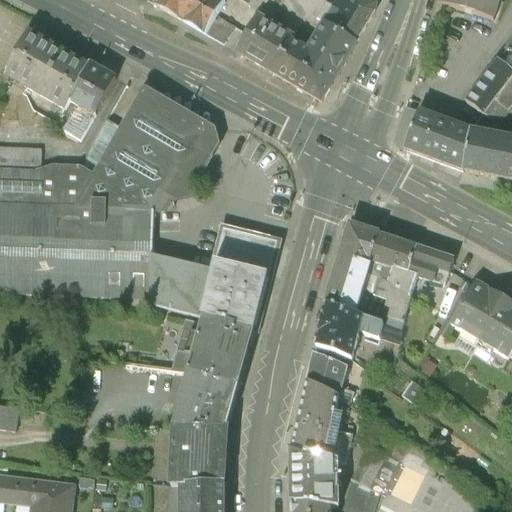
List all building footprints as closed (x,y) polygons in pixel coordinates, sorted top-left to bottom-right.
[(194,0),(156,0),(153,6),(182,22),(194,0)] [(226,0),(194,0),(182,22),(206,37),(226,0)] [(241,0),(264,11),(268,0),(241,0)] [(361,0),(347,0),(337,3),(334,9),(330,7),(324,8),(316,22),(322,26),(357,47),(375,16),(376,8),(361,0)] [(446,0),(445,6),(443,5),(442,7),(493,22),(500,0),(446,0)] [(291,42),(255,23),(243,44),(279,63),(291,42)] [(357,47),(322,26),(311,46),(312,47),(309,53),(291,42),(279,63),(272,75),(322,104),(357,47)] [(88,70),(28,34),(7,70),(5,76),(32,92),(34,88),(42,93),(39,97),(64,112),(70,102),(69,102),(88,70)] [(511,74),(506,70),(498,64),(467,105),(484,118),(511,81),(511,74)] [(116,81),(90,65),(88,70),(69,102),(70,102),(81,109),(71,126),(70,125),(64,135),(79,144),(116,81)] [(511,103),(511,81),(484,118),(495,126),(511,103)] [(148,307),(202,321),(214,273),(212,267),(150,253),(154,215),(162,212),(170,199),(181,195),(180,185),(188,182),(213,141),(202,131),(141,95),(93,178),(79,170),(53,169),(42,173),(43,154),(0,150),(0,293),(148,300),(148,307)] [(472,134),(419,115),(405,151),(464,174),(472,134)] [(511,141),(472,134),(464,174),(511,183),(511,141)] [(277,242),(223,227),(212,267),(215,266),(268,280),(277,242)] [(350,230),(325,310),(329,311),(356,320),(371,271),(381,239),(350,230)] [(418,250),(381,239),(371,271),(392,277),(389,287),(391,289),(411,303),(418,283),(419,279),(410,276),(417,253),(418,250)] [(454,265),(417,253),(410,276),(419,279),(418,283),(434,289),(438,277),(449,281),(454,265)] [(266,288),(229,277),(216,324),(254,336),(266,288)] [(486,295),(474,287),(450,326),(479,344),(505,301),(489,292),(486,295)] [(411,303),(391,289),(382,318),(404,326),(405,324),(411,303)] [(511,305),(505,301),(479,344),(507,361),(511,353),(511,305)] [(356,320),(329,311),(316,352),(351,362),(352,358),(360,334),(363,340),(379,345),(384,328),(356,320)] [(216,324),(205,321),(203,328),(187,323),(186,327),(183,326),(172,369),(175,369),(174,372),(191,374),(190,375),(239,388),(254,336),(216,324)] [(346,371),(314,357),(307,388),(339,403),(346,371)] [(392,378),(369,361),(352,358),(351,362),(401,399),(406,390),(391,380),(392,378)] [(122,363),(120,387),(160,391),(162,367),(122,363)] [(190,375),(175,432),(227,432),(239,388),(190,375)] [(339,403),(307,388),(289,461),(289,511),(339,511),(338,469),(347,469),(353,440),(332,435),(339,403)] [(0,407),(0,431),(16,434),(20,411),(0,407)] [(227,432),(175,432),(170,492),(177,491),(222,490),(227,432)] [(480,511),(486,501),(409,458),(403,469),(373,453),(354,486),(344,511),(480,511)] [(0,509),(20,511),(29,511),(33,484),(0,479),(0,509)] [(72,511),(76,489),(33,484),(29,511),(72,511)] [(177,491),(176,511),(222,511),(222,490),(177,491)]
